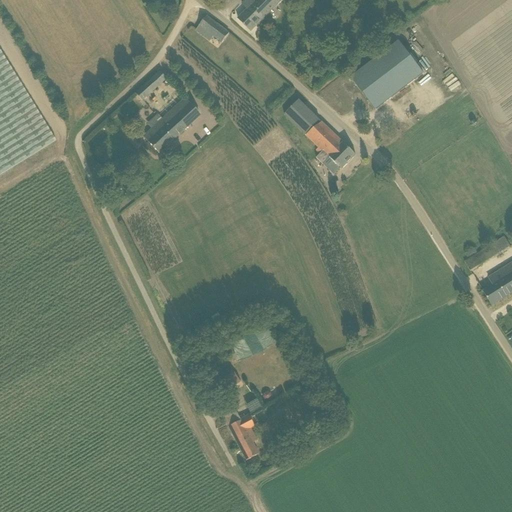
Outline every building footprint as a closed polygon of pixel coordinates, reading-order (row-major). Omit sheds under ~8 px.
[(238,19),(251,32),(282,0),(246,0),(242,5),(248,10),(238,19)] [(207,17),(199,26),(222,43),(229,34),(207,17)] [(376,110),(423,74),(399,41),(351,78),(375,110),(376,110)] [(0,176),(56,142),(0,51),(0,176)] [(158,71),(134,93),(142,101),(165,79),(158,71)] [(199,116),(184,99),(162,120),(158,115),(147,125),(152,130),(143,138),(158,154),(199,116)] [(356,155),(322,123),(299,101),(285,115),(319,149),(316,151),(320,155),(316,158),(323,165),(330,158),(342,170),(356,155)] [(498,257),(511,248),(504,237),(491,245),(498,257)] [(481,265),(475,255),(464,262),(470,272),(481,265)] [(493,286),(483,292),(492,306),(511,293),(511,263),(489,278),(493,286)] [(216,376),(228,395),(242,387),(230,368),(216,376)] [(255,402),(246,406),(250,413),(258,410),(255,402)] [(257,441),(250,428),(245,430),(235,411),(223,417),(246,461),(258,455),(252,444),(257,441)]
